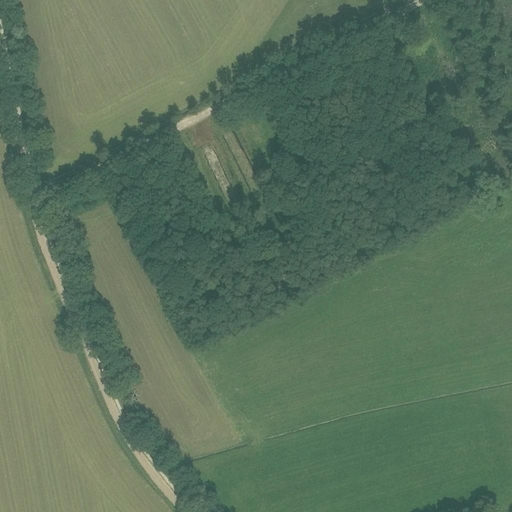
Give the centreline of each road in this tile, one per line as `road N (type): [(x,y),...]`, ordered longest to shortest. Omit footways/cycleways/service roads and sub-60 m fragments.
road 1 (track): [(31,202),(422,0)]
road 2 (track): [(31,202),(112,412),(185,511)]
road 3 (track): [(0,53),(31,202)]
